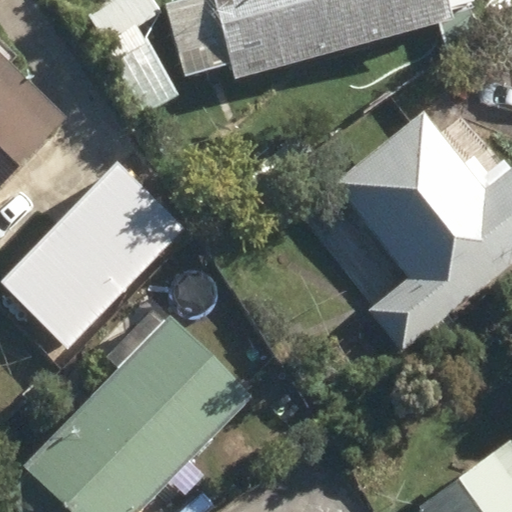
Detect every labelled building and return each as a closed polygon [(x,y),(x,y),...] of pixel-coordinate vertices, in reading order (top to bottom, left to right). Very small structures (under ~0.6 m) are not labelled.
[(126,0),(101,18),(119,46),(160,17),(147,0),(126,0)] [(231,73),(235,87),(469,24),(462,0),(214,0),(215,1),(168,13),(188,84),(231,73)] [(0,195),(98,92),(61,55),(50,69),(46,66),(27,87),(0,61),(0,195)] [(370,318),(402,359),(511,272),(511,175),(511,177),(505,169),(487,184),(473,166),(463,173),(422,121),(337,189),(413,285),(370,318)] [(231,192),(245,210),(315,157),(301,138),(231,192)] [(191,225),(125,158),(2,280),(71,350),(191,225)] [(5,506),(10,511),(148,511),(254,406),(173,327),(25,475),(30,480),(5,506)] [(0,419),(4,423),(24,400),(0,377),(0,419)] [(428,511),(511,511),(511,450),(511,451),(428,511)]
